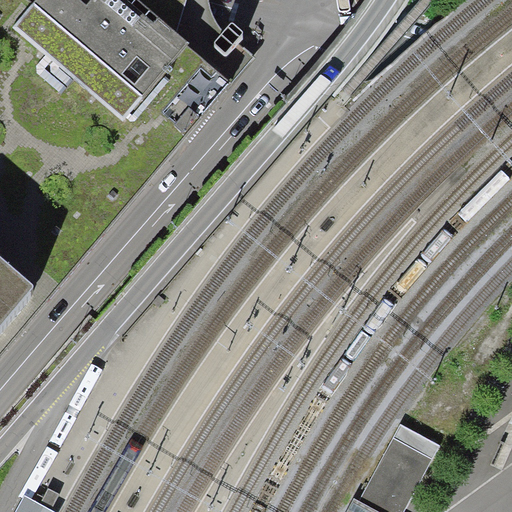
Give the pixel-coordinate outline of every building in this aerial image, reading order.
[(0,0),(0,336),(31,300),(231,89),(186,52),(168,37),(124,0),(103,0),(91,15),(73,0),(45,0),(36,12),(21,0),(0,0)] [(124,0),(175,43),(231,89),(256,60),(226,35),(218,26),(213,17),(210,8),(209,0),(124,0)] [(394,440),(432,461),(439,447),(401,427),(394,440)] [(403,511),(432,461),(394,440),(359,505),(372,511),(403,511)] [(49,488),(42,502),(48,505),(53,507),(60,493),(51,489),(49,488)] [(11,511),(58,511),(22,493),(11,511)] [(349,511),(372,511),(359,505),(355,503),(349,511)]
